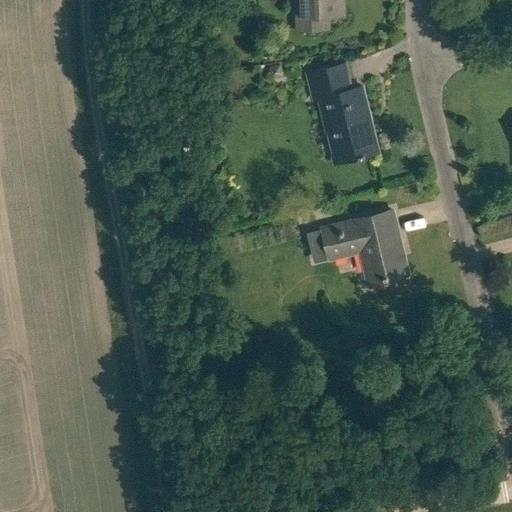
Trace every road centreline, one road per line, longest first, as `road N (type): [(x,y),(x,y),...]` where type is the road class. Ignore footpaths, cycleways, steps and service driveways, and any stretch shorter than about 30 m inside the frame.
road 1 (track): [(172,511),(88,0)]
road 2 (residential): [(495,388),(420,55)]
